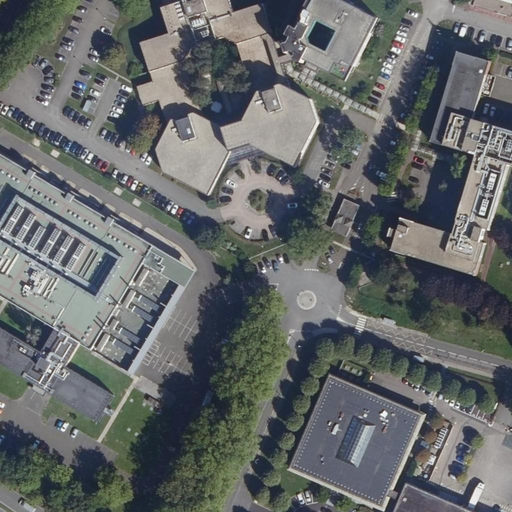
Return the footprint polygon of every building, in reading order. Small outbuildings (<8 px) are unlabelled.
[(229,0),(182,0),(161,7),(169,33),(140,42),(152,81),(137,86),(143,105),(159,100),(168,127),(157,149),(164,172),(209,195),(228,157),(259,147),(297,167),(319,122),(312,99),(291,88),(282,64),(289,62),(295,60),(295,59),(303,62),(305,59),(321,67),(332,73),(334,73),(348,80),(380,17),(345,0),(308,0),(295,26),(292,25),(288,34),(282,36),(282,39),(275,41),(272,31),(262,2),(234,12),(229,0)] [(511,4),(496,0),(470,0),(469,3),(511,16),(511,4)] [(485,53),(451,44),(425,136),(449,143),(457,145),(470,149),(448,227),(440,225),(395,212),(392,224),(384,221),(382,230),(389,232),(386,245),(470,270),(480,236),(475,235),(479,222),(484,224),(503,158),(511,161),(511,124),(487,117),(470,112),(477,86),(485,88),(491,68),(482,67),(485,53)] [(417,122),(404,119),(401,127),(401,128),(407,129),(403,142),(419,147),(455,157),(457,145),(449,143),(448,146),(413,136),(417,122)] [(0,362),(31,381),(98,421),(114,394),(67,366),(80,342),(131,372),(132,369),(131,369),(136,361),(137,362),(146,346),(145,346),(150,338),(151,339),(160,323),(159,323),(163,315),(164,316),(173,300),(172,300),(177,292),(178,293),(183,285),(170,277),(180,260),(117,222),(118,220),(113,217),(112,219),(76,198),(78,196),(72,193),(71,195),(37,174),(39,173),(33,169),(32,171),(0,152),(0,293),(9,300),(56,328),(43,351),(0,325),(0,362)] [(53,178),(51,182),(59,186),(61,183),(53,178)] [(357,206),(346,201),(334,229),(346,234),(357,206)] [(92,202),(90,205),(98,210),(100,206),(92,202)] [(368,254),(359,258),(366,277),(375,273),(368,254)] [(170,277),(183,285),(178,293),(177,292),(172,300),(173,300),(164,316),(163,315),(159,323),(160,323),(151,339),(150,338),(145,346),(146,346),(137,362),(136,361),(131,369),(132,369),(131,372),(133,374),(195,269),(180,260),(170,277)] [(239,311),(233,325),(244,330),(250,317),(239,311)] [(331,378),(294,466),(384,504),(421,415),(331,378)] [(151,398),(148,402),(161,409),(163,405),(151,398)] [(395,509),(393,511),(475,511),(411,486),(406,483),(395,509)] [(173,489),(162,484),(159,490),(170,495),(173,489)]
